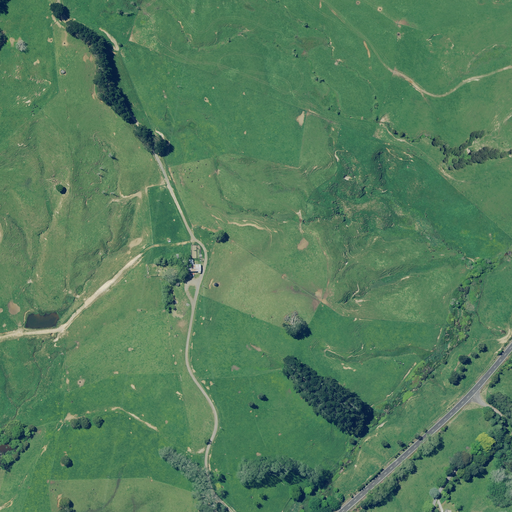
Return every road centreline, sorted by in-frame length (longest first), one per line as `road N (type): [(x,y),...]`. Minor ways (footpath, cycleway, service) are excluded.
road 1 (track): [(217,511),(206,468),(212,405),(189,368),(188,347),(195,288),(209,257),(149,140),(106,83),(99,47),(66,19),(58,0)]
road 2 (primary): [(343,511),(450,420),(511,353)]
road 3 (track): [(483,387),(501,416),(501,434),(489,451),(459,461),(435,493),(432,511)]
